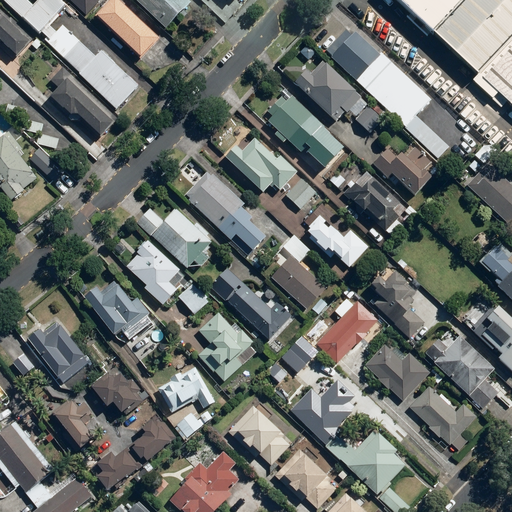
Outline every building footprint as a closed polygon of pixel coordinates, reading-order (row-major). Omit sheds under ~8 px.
[(42,0),(44,1),(38,7),(30,0),(8,0),(44,33),(71,5),(65,0),(42,0)] [(72,0),(89,16),(105,0),(72,0)] [(164,38),(122,0),(114,0),(100,16),(146,58),(164,38)] [(140,0),(170,30),(195,5),(190,0),(140,0)] [(401,0),(426,22),(446,0),(401,0)] [(511,22),(511,0),(446,0),(426,22),(472,66),(511,22)] [(0,8),(0,45),(1,46),(6,41),(21,56),(34,42),(0,8)] [(67,26),(51,42),(83,74),(99,58),(67,26)] [(511,29),(476,68),(511,100),(511,29)] [(354,35),(349,30),(329,50),(409,124),(432,99),(359,30),(354,35)] [(142,88),(106,51),(99,58),(83,74),(119,110),(142,88)] [(351,112),(366,97),(329,62),(316,76),(309,70),(299,81),(338,119),(348,109),(351,112)] [(63,87),(55,96),(78,118),(83,112),(106,134),(121,118),(65,67),(54,79),(63,87)] [(290,101),(284,96),(271,110),(277,115),(271,121),(280,129),(277,133),(288,143),(291,139),(305,152),(314,143),(331,159),(347,143),(296,95),(290,101)] [(9,104),(7,114),(27,120),(30,109),(9,104)] [(384,120),(370,106),(357,119),(371,134),(384,120)] [(46,124),(26,119),(23,129),(41,134),(43,134),(46,124)] [(5,189),(15,203),(30,191),(28,188),(40,179),(22,154),(27,151),(13,132),(3,140),(0,136),(0,191),(1,192),(5,189)] [(59,148),(61,139),(43,134),(41,134),(39,143),(59,148)] [(282,158),(258,137),(246,150),(240,144),(228,156),(266,191),(275,181),(283,189),(301,170),(285,155),(282,158)] [(412,154),(408,150),(402,156),(392,147),(375,164),(390,178),(395,172),(418,194),(435,176),(428,169),(435,161),(419,146),(412,154)] [(66,168),(42,149),(31,162),(55,181),(66,168)] [(511,182),(489,160),(468,182),(511,224),(511,182)] [(369,167),(346,193),(394,237),(418,211),(369,167)] [(256,216),(258,214),(211,169),(187,194),(234,239),(239,234),(257,251),(274,234),(256,216)] [(303,209),(318,192),(304,178),(288,195),(303,209)] [(152,235),(165,221),(152,208),(138,222),(152,235)] [(205,266),(213,256),(207,250),(216,241),(210,235),(212,233),(201,222),(198,225),(181,208),(155,236),(190,268),(198,260),(205,266)] [(347,236),(336,224),(332,228),(321,216),(310,226),(331,248),(333,247),(352,267),(372,248),(354,229),(347,236)] [(293,235),(284,245),(292,254),(273,276),(311,309),(331,286),(300,259),(309,250),(293,235)] [(142,252),(129,266),(152,288),(159,280),(167,287),(173,282),(178,287),(189,274),(151,238),(139,250),(142,252)] [(502,278),(499,281),(511,294),(511,253),(502,244),(485,260),(502,278)] [(272,307),(229,266),(212,284),(272,340),(295,315),(278,300),(272,307)] [(385,272),(372,286),(382,295),(374,304),(411,339),(427,322),(405,301),(418,287),(399,269),(391,277),(385,272)] [(212,299),(195,281),(179,297),(196,315),(212,299)] [(135,341),(160,320),(142,298),(136,303),(119,282),(106,292),(101,285),(87,296),(118,334),(125,328),(135,341)] [(378,319),(359,301),(356,304),(349,299),(336,313),(342,319),(319,345),(338,363),(378,319)] [(511,311),(504,305),(481,330),(505,353),(500,358),(511,369),(511,311)] [(47,332),(44,328),(30,340),(65,382),(92,359),(60,321),(47,332)] [(262,351),(238,322),(200,354),(224,382),(262,351)] [(454,343),(446,334),(428,352),(485,410),(503,392),(489,378),(498,369),(464,334),(454,343)] [(405,361),(387,343),(367,364),(405,401),(433,372),(413,353),(405,361)] [(37,365),(26,353),(14,363),(25,376),(37,365)] [(297,370),(283,356),(267,370),(281,385),(297,370)] [(217,400),(197,366),(159,387),(174,411),(200,396),(206,406),(217,400)] [(137,407),(146,400),(140,392),(144,390),(134,378),(131,381),(125,372),(118,378),(111,370),(93,384),(110,405),(117,400),(126,411),(135,405),(137,407)] [(424,429),(446,450),(453,443),(460,450),(470,439),(463,432),(478,417),(465,404),(458,412),(432,386),(412,407),(429,423),(424,429)] [(339,429),(354,414),(333,393),(326,400),(313,388),(292,410),(330,446),(343,433),(339,429)] [(358,389),(350,397),(365,412),(373,404),(358,389)] [(85,418),(95,410),(81,392),(57,411),(87,447),(100,437),(85,418)] [(272,465),(296,441),(258,404),(231,431),(258,458),(261,454),(272,465)] [(200,418),(193,410),(174,425),(184,438),(196,428),(198,431),(215,416),(210,410),(200,418)] [(178,435),(163,419),(161,422),(156,416),(145,426),(150,431),(135,445),(148,459),(149,457),(152,460),(178,435)] [(0,427),(0,463),(18,486),(23,482),(31,491),(56,470),(16,420),(3,431),(0,427)] [(401,450),(380,430),(361,450),(343,433),(330,446),(380,494),(408,464),(397,454),(401,450)] [(142,465),(127,447),(117,456),(114,452),(101,462),(108,470),(101,476),(113,489),(142,465)] [(320,509),(340,489),(330,479),(333,475),(304,447),(276,475),(306,503),(310,499),(320,509)] [(232,489),(242,478),(234,471),(240,465),(224,450),(207,468),(200,462),(188,474),(192,478),(173,499),(186,511),(216,511),(235,492),(232,489)] [(40,507),(34,511),(73,511),(95,496),(80,476),(56,495),(46,482),(30,495),(40,507)] [(329,511),(370,511),(348,492),(329,511)] [(152,511),(141,501),(130,511),(152,511)]
